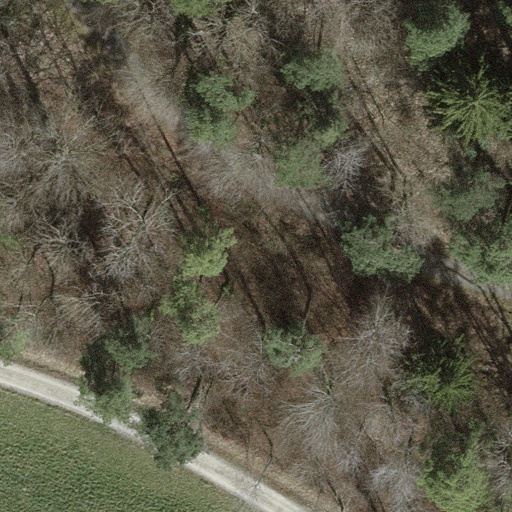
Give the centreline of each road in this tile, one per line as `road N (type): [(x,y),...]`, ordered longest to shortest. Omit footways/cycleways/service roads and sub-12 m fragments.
road 1 (track): [(511,292),(372,250),(223,175),(122,91),(60,0)]
road 2 (track): [(0,386),(164,442),(285,511)]
